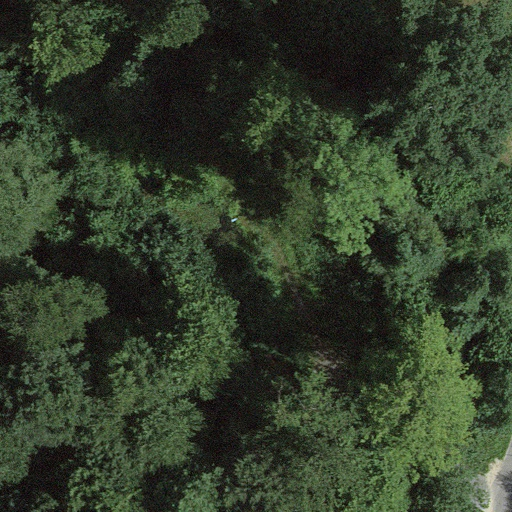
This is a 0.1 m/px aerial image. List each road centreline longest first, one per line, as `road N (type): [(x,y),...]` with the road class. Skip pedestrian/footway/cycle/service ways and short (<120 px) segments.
road 1 (track): [(511,499),(407,455),(232,318),(67,232)]
road 2 (track): [(0,464),(74,467),(158,511)]
